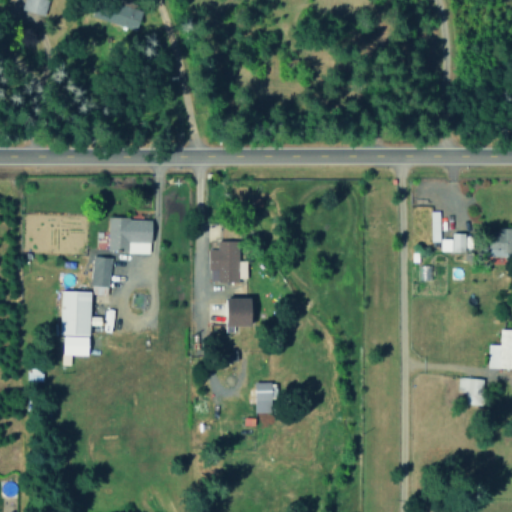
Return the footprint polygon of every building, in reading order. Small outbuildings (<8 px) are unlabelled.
[(22,0),(20,10),(44,14),(46,0),(22,0)] [(94,0),(91,19),(137,27),(141,7),(99,0),(94,0)] [(150,253),(151,219),(107,217),(106,249),(127,249),(127,253),(150,253)] [(511,228),(491,228),(490,256),(511,257),(511,228)] [(464,233),(451,232),(451,252),(464,252),(464,233)] [(450,251),(450,239),(440,238),(440,251),(450,251)] [(246,280),(246,260),(238,260),(237,240),(217,240),(217,249),(208,249),(209,280),(246,280)] [(110,257),(92,256),(90,285),(108,286),(110,257)] [(90,292),(58,291),(57,334),(89,335),(90,292)] [(253,325),(252,297),(227,298),(228,326),(253,325)] [(487,367),(511,367),(511,329),(498,329),(498,345),(488,344),(487,367)] [(87,355),(88,336),(55,335),(55,350),(63,350),(63,361),(60,361),(60,364),(69,364),(69,355),(87,355)] [(26,380),(41,380),(41,367),(26,367),(26,380)] [(482,405),(483,378),(455,377),(455,392),(465,392),(465,404),(482,405)] [(254,382),(254,412),(271,412),(271,398),(276,399),(276,382),(254,382)]
